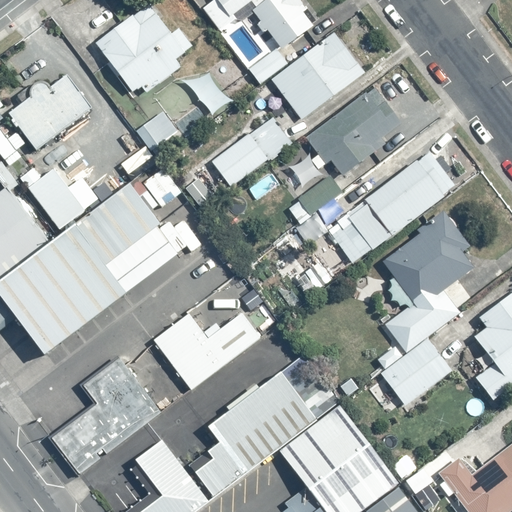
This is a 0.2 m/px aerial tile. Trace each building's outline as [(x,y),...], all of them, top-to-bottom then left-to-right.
[(300,0),(213,0),(201,9),(218,32),(236,18),(233,14),(250,1),(255,8),(251,11),(258,21),(253,24),(262,35),(266,32),(280,51),(312,27),(300,12),(307,7),(300,0)] [(92,44),(130,94),(139,87),(144,93),(178,68),(173,60),(190,47),(178,30),(170,36),(146,4),(92,44)] [(362,73),(332,33),(270,80),(299,120),(362,73)] [(286,64),(276,51),(275,49),(247,70),(258,85),(286,64)] [(72,101),(48,70),(0,106),(0,117),(19,142),(72,101)] [(399,124),(371,88),(305,139),(318,156),(310,162),(317,170),(329,161),(341,176),(381,145),(377,141),(399,124)] [(160,112),(134,132),(150,153),(176,132),(160,112)] [(228,187),(266,161),(295,140),(277,115),(248,135),(210,162),(228,187)] [(0,120),(0,119),(0,159),(3,164),(19,152),(0,127),(0,120)] [(366,203),(336,226),(339,230),(331,236),(350,261),(369,247),(371,250),(447,192),(414,149),(357,192),(366,203)] [(342,192),(328,174),(284,208),(296,223),(269,245),(278,257),(270,264),(289,289),(270,304),(283,321),(335,281),(310,249),(333,231),(317,211),(342,192)] [(145,220),(113,179),(34,241),(0,266),(0,312),(30,351),(111,288),(91,262),(145,220)] [(0,266),(34,241),(0,197),(0,266)] [(425,338),(458,312),(441,291),(472,266),(461,252),(468,247),(442,214),(380,263),(411,303),(383,326),(405,354),(413,348),(425,338)] [(511,290),(478,316),(487,328),(473,339),(492,364),(473,378),(490,401),(511,384),(511,290)] [(177,383),(244,331),(224,306),(192,331),(172,306),(138,333),(177,383)] [(413,348),(405,354),(401,358),(392,346),(377,358),(386,369),(379,374),(404,406),(450,370),(425,338),(413,348)] [(96,403),(50,439),(78,474),(160,412),(118,358),(83,385),(96,403)] [(198,493),(260,446),(302,413),(265,365),(190,423),(205,441),(175,464),(198,493)] [(378,382),(364,392),(376,409),(390,398),(378,382)] [(340,511),(347,507),(380,481),(317,401),(302,413),(260,446),(291,486),(311,511),(340,511)] [(166,511),(192,493),(146,434),(118,455),(146,491),(119,511),(166,511)] [(511,443),(469,475),(457,459),(437,474),(465,511),(508,511),(511,509),(511,443)] [(351,511),(403,511),(380,481),(347,507),(351,511)] [(311,511),(291,486),(257,511),(311,511)]
